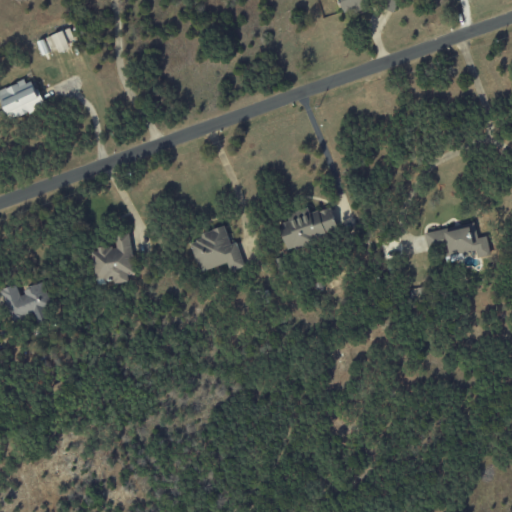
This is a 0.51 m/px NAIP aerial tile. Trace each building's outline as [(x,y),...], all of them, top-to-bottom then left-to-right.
[(338,0),(342,14),(366,9),(364,0),(338,0)] [(52,34),(58,52),(76,47),(70,29),(52,34)] [(0,99),(7,120),(43,107),(32,78),(0,89),(0,99)] [(287,250),(339,232),(330,207),(310,214),(307,207),(287,214),(289,220),(278,224),(287,250)] [(425,232),(429,258),(476,250),(477,258),(490,256),(487,238),(476,239),(474,225),(425,232)] [(190,243),(199,272),(228,263),(230,271),(244,266),(236,242),(231,244),(224,226),(199,234),(201,239),(190,243)] [(92,282),(126,279),(126,275),(133,274),(130,233),(113,235),(114,247),(89,250),(92,282)] [(0,290),(0,291),(13,322),(33,314),(37,322),(52,316),(39,284),(18,293),(14,284),(0,290)]
